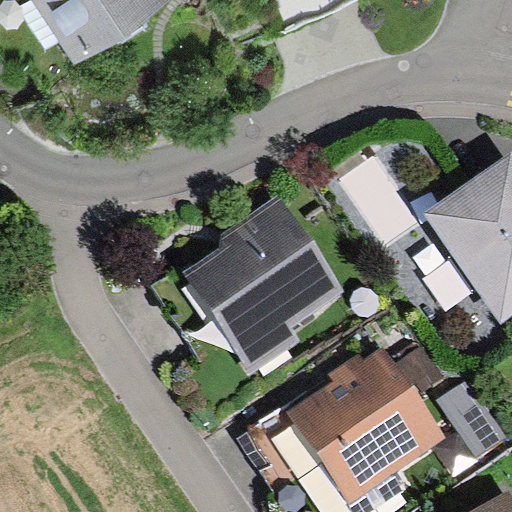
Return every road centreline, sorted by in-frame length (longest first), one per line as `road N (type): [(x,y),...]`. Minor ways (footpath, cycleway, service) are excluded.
road 1 (residential): [(84,180),(180,170),(301,111),(468,72)]
road 2 (residential): [(228,511),(91,308),(84,180)]
